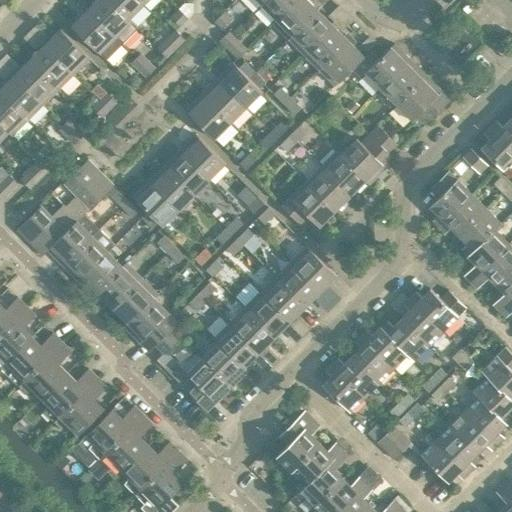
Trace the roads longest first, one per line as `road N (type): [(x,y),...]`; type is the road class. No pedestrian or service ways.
road 1 (residential): [(291,370),(402,262),(404,184),(511,77)]
road 2 (residential): [(220,473),(124,373),(120,354),(0,237)]
road 3 (residential): [(427,511),(291,370)]
road 4 (residential): [(220,473),(244,441),(249,415),(291,370)]
